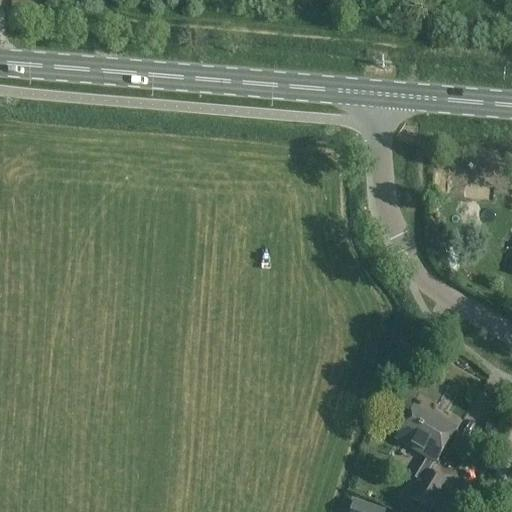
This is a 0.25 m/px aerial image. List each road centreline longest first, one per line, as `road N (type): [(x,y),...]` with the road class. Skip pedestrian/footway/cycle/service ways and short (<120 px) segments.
road 1 (primary): [(0,62),(373,94)]
road 2 (tertiary): [(511,339),(424,284),(398,243),(381,198),(373,94)]
road 3 (primary): [(373,94),(511,106)]
